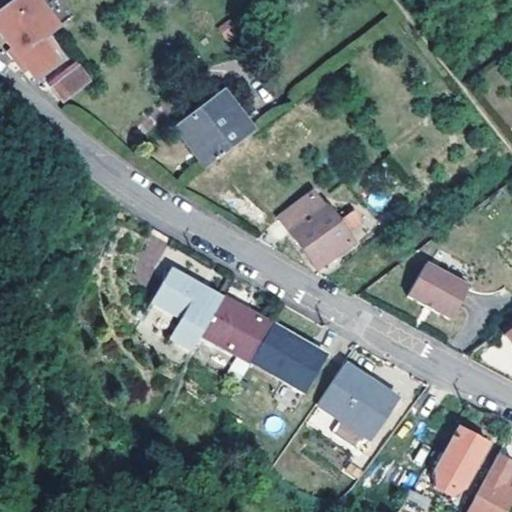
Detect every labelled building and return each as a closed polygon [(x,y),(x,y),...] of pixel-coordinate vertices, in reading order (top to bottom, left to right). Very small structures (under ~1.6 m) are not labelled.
[(52,31),(27,0),(15,0),(0,12),(0,43),(31,84),(53,67),(36,44),(52,31)] [(231,19),(217,26),(226,42),(240,34),(231,19)] [(84,86),(73,71),(48,91),(58,105),(84,86)] [(204,170),(250,135),(220,96),(174,131),(204,170)] [(330,225),(309,196),(275,223),(311,270),(345,244),(337,234),(355,220),(349,212),(330,225)] [(464,288),(420,263),(402,296),(446,321),(464,288)] [(199,335),(218,300),(167,272),(149,305),(177,322),(168,339),(190,352),(199,335)] [(245,362),(266,328),(219,299),(218,300),(199,335),(245,362)] [(501,339),(511,331),(511,320),(496,333),(501,339)] [(266,328),(245,362),(299,394),(319,359),(266,328)] [(511,331),(501,339),(511,353),(511,331)] [(368,445),(395,406),(339,368),(313,407),(368,445)] [(483,449),(453,431),(428,476),(429,490),(449,500),(459,493),(483,449)] [(504,511),(511,498),(511,469),(493,459),(464,511),(504,511)] [(407,511),(419,511),(422,506),(405,497),(399,507),(407,511)]
